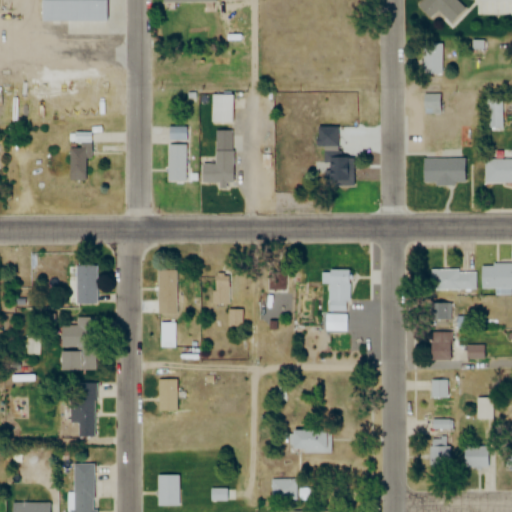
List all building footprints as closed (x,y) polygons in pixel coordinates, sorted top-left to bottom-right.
[(37,0),(101,0),(101,19),(37,19),(37,0)] [(421,0),(415,6),(428,19),(437,10),(449,23),(464,9),(455,0),(421,0)] [(421,74),(441,74),(441,44),(421,44),(421,74)] [(422,113),(443,113),(443,94),(422,94),(422,113)] [(229,121),(210,121),(211,95),(230,95),(229,121)] [(350,187),(350,158),(339,158),(339,149),(338,149),(338,127),(316,127),(316,148),(323,148),(323,187),(350,187)] [(200,164),(200,183),(230,183),(231,130),(213,130),(213,165),(200,164)] [(66,143),(66,180),(88,180),(88,143),(66,143)] [(166,181),(167,145),(184,145),(182,181),(166,181)] [(422,159),(422,185),(463,185),(463,159),(422,159)] [(511,159),(484,159),(484,183),(511,182),(511,159)] [(511,263),(480,264),(480,289),(499,289),(499,294),(511,294),(511,290),(511,289),(511,263)] [(75,266),(97,266),(97,303),(75,303),(75,266)] [(327,284),(327,311),(349,311),(349,269),(323,269),(323,284),(327,284)] [(175,312),(155,311),(155,270),(175,270),(175,312)] [(430,290),(475,290),(475,270),(430,270),(430,290)] [(269,291),(287,291),(287,272),(269,272),(269,291)] [(213,274),(213,304),(228,304),(228,274),(213,274)] [(452,320),(452,304),(434,304),(434,320),(452,320)] [(241,310),(227,310),(227,326),(240,326),(241,310)] [(58,371),(94,371),(94,323),(58,323),(58,371)] [(429,361),(450,361),(450,333),(429,333),(429,361)] [(483,359),(483,345),(466,345),(466,359),(483,359)] [(157,408),(157,380),(176,380),(176,408),(157,408)] [(447,399),(447,382),(431,382),(431,399),(447,399)] [(93,383),(72,383),(72,438),(93,438),(93,383)] [(330,453),(329,430),(290,431),(290,454),(330,453)] [(430,438),(430,465),(452,465),(452,438),(430,438)] [(493,446),(463,446),(463,469),(493,469),(493,446)] [(66,511),(92,511),(92,464),(71,464),(71,497),(66,497),(66,511)] [(156,505),(156,475),(177,475),(176,506),(156,505)] [(271,480),(271,500),(294,500),(294,480),(271,480)] [(227,490),(210,490),(210,501),(227,501),(227,490)] [(12,511),(12,502),(49,503),(49,511),(12,511)]
